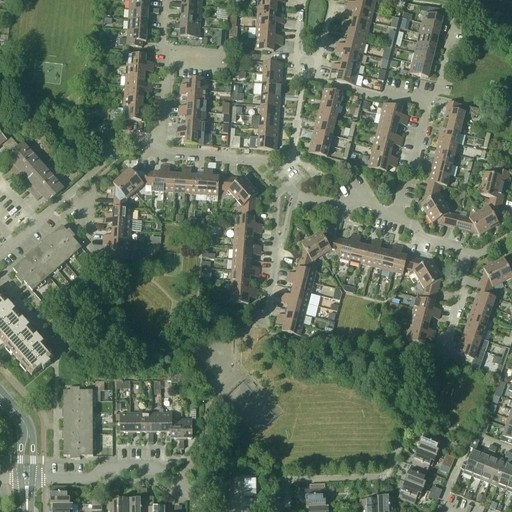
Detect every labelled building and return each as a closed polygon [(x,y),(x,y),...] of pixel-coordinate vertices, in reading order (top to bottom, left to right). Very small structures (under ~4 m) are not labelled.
[(130,0),(129,10),(148,12),(148,10),(149,2),(130,0)] [(201,8),(201,0),(182,0),(182,5),(182,7),(201,8)] [(285,3),(284,0),(258,0),(258,8),(276,9),(277,3),(285,3)] [(347,7),(373,13),(376,2),(367,0),(356,0),(356,4),(348,2),(347,7)] [(182,9),(181,17),(200,18),(201,8),(182,7),(182,5),(172,4),(171,8),(182,9)] [(352,19),(370,23),(373,13),(347,7),(346,11),(354,13),(352,19)] [(276,15),(276,9),(258,8),(257,18),(283,20),(284,15),(276,15)] [(424,14),(422,24),(440,29),(441,27),(445,11),(434,9),(432,16),(424,14)] [(129,10),(128,21),(147,22),(148,14),(158,15),(159,10),(148,10),(148,12),(129,10)] [(218,10),(217,19),(227,20),(227,10),(218,10)] [(175,30),(180,30),(180,27),(200,28),(200,18),(181,17),(181,25),(175,25),(175,30)] [(283,25),(283,20),(257,18),(256,29),(275,30),(275,24),(283,25)] [(342,28),(368,34),(370,23),(352,19),(351,25),(343,23),(342,28)] [(128,21),(128,31),(147,32),(147,35),(152,35),(152,30),(147,30),(147,22),(128,21)] [(446,28),(441,27),(440,29),(422,24),(419,34),(438,39),(440,31),(445,32),(446,28)] [(199,39),(200,28),(180,27),(180,30),(180,38),(199,39)] [(347,40),(365,44),(368,34),(342,28),(341,32),(348,34),(347,40)] [(274,36),(275,30),(256,29),(255,40),(282,42),(282,37),(274,36)] [(146,43),(147,35),(147,32),(128,31),(127,39),(119,39),(119,45),(116,45),(115,49),(124,49),(124,46),(141,47),(142,42),(146,43)] [(224,48),(225,33),(218,33),(217,47),(224,48)] [(419,34),(417,44),(435,49),(438,39),(419,34)] [(391,50),(393,40),(391,40),(387,39),(385,49),(391,50)] [(282,47),(282,42),(255,40),(255,51),(273,52),(274,46),(282,47)] [(336,48),(362,55),(365,44),(347,40),(345,46),(338,44),(336,48)] [(433,59),(435,49),(417,44),(414,54),(433,59)] [(342,61),(360,65),(362,55),(336,48),(335,53),(343,55),(342,61)] [(388,61),(391,51),(385,49),(382,60),(388,61)] [(414,54),(412,64),(430,69),(430,71),(435,72),(436,68),(431,66),(433,59),(414,54)] [(127,55),(126,66),(153,68),(153,63),(145,63),(146,56),(127,55)] [(331,69),(357,76),(360,65),(342,61),(340,67),(332,65),(331,69)] [(282,76),(282,64),(264,63),(263,74),(282,76)] [(430,69),(412,64),(409,73),(409,74),(428,79),(430,71),(430,69)] [(153,73),(153,68),(126,66),(126,77),(144,78),(145,72),(153,73)] [(336,82),(355,87),(357,76),(331,69),(330,74),(338,76),(336,82)] [(385,72),(380,70),(377,80),(383,82),(385,72)] [(281,87),(282,76),(263,74),(262,85),(281,87)] [(144,84),(144,78),(126,77),(125,88),(152,90),(152,85),(144,84)] [(180,90),(207,92),(208,81),(189,79),(189,86),(181,85),(180,90)] [(373,90),(380,92),(381,85),(375,84),(373,90)] [(280,97),(281,87),(262,85),(261,96),(280,97)] [(125,88),(124,99),(143,100),(143,94),(151,94),(152,90),(125,88)] [(187,102),(206,103),(207,92),(180,90),(180,95),(188,95),(187,102)] [(321,101),(340,105),(342,94),(324,90),(321,101)] [(279,108),(280,97),(261,96),(261,107),(279,108)] [(142,106),(143,100),(124,99),(118,98),(117,109),(150,111),(150,106),(142,106)] [(319,111),(337,116),(340,105),(321,101),(319,111)] [(179,112),(205,114),(206,103),(187,102),(187,107),(179,107),(179,112)] [(368,111),(370,104),(364,102),(362,110),(368,111)] [(448,102),(444,120),(462,124),(465,114),(477,117),(478,110),(448,102)] [(384,105),(381,116),(407,122),(408,117),(400,115),(402,109),(384,105)] [(260,118),(278,119),(279,108),(261,107),(260,118)] [(114,120),(141,122),(142,115),(150,116),(150,111),(117,109),(117,114),(115,114),(113,114),(112,115),(112,116),(112,118),(113,119),(114,120)] [(316,122),(334,126),(337,116),(319,111),(316,122)] [(186,123),(205,124),(205,114),(179,112),(178,116),(186,117),(186,123)] [(406,127),(407,122),(381,116),(378,126),(396,130),(398,125),(406,127)] [(278,130),(278,119),(260,118),(252,117),(251,128),(259,128),(278,130)] [(444,120),(441,130),(460,135),(462,124),(444,120)] [(314,132),(332,137),(334,126),(316,122),(314,132)] [(177,133),(204,135),(205,124),(186,123),(186,129),(178,128),(177,133)] [(395,136),(396,130),(378,126),(376,136),(402,143),(403,138),(395,136)] [(277,141),(278,130),(259,128),(258,139),(277,141)] [(441,130),(439,141),(457,145),(460,135),(441,130)] [(311,143),(329,147),(332,137),(314,132),(311,143)] [(0,146),(1,145),(6,150),(15,142),(10,137),(6,140),(0,133),(0,146)] [(185,145),(203,146),(204,135),(177,133),(177,138),(185,139),(185,145)] [(400,148),(402,143),(376,136),(373,147),(391,151),(393,146),(400,148)] [(276,151),(277,141),(258,139),(250,139),(249,150),(258,150),(276,151)] [(439,141),(436,151),(454,156),(457,145),(439,141)] [(13,174),(33,156),(23,145),(19,148),(15,142),(6,150),(10,156),(8,158),(14,164),(8,169),(13,174)] [(308,154),(326,158),(329,147),(311,143),(308,154)] [(390,157),(391,151),(373,147),(370,157),(396,164),(398,159),(390,157)] [(452,166),(454,156),(436,151),(434,162),(452,166)] [(28,180),(43,167),(33,156),(13,174),(17,179),(22,174),(28,180)] [(395,169),(396,164),(370,157),(368,168),(386,173),(387,167),(395,169)] [(434,162),(431,172),(449,177),(452,166),(434,162)] [(147,173),(146,186),(153,186),(152,192),(163,193),(165,166),(160,166),(160,174),(147,173)] [(165,166),(163,193),(174,194),(175,175),(169,175),(170,167),(165,166)] [(33,196),(53,178),(43,167),(28,180),(33,187),(28,191),(33,196)] [(175,175),(174,194),(185,194),(187,168),(182,167),(181,175),(175,175)] [(187,168),(185,194),(196,195),(197,176),(191,176),(191,168),(187,168)] [(206,196),(208,169),(203,169),(203,177),(197,176),(196,195),(206,196)] [(224,191),(225,178),(212,178),(213,170),(208,169),(206,196),(206,201),(217,202),(218,197),(218,191),(224,191)] [(121,177),(135,193),(143,185),(146,186),(147,173),(137,172),(134,175),(130,170),(121,177)] [(482,185),(502,190),(504,184),(507,185),(509,173),(497,170),(496,177),(485,174),(482,185)] [(431,172),(427,189),(439,192),(440,186),(446,188),(449,177),(431,172)] [(114,202),(126,203),(127,200),(135,193),(121,177),(113,185),(117,190),(115,192),(114,202)] [(53,178),(33,196),(37,201),(42,197),(48,203),(63,190),(53,178)] [(235,200),(250,186),(243,178),(238,182),(235,179),(225,178),(224,191),(227,191),(235,200)] [(501,196),(502,190),(482,185),(479,196),(490,198),(489,204),(501,207),(504,196),(501,196)] [(250,186),(235,200),(242,208),(242,211),(254,212),(255,202),(253,199),(258,194),(250,186)] [(420,206),(426,215),(444,205),(438,195),(439,192),(427,189),(424,199),(426,202),(420,206)] [(488,208),(478,213),(489,231),(499,225),(495,219),(498,217),(501,207),(489,204),(488,208)] [(440,225),(450,227),(453,215),(450,214),(444,205),(426,215),(432,225),(438,222),(440,225)] [(105,219),(131,221),(132,210),(126,209),(113,208),(113,215),(105,214),(105,219)] [(479,237),(489,231),(478,213),(469,219),(466,218),(463,230),(473,233),(476,231),(479,237)] [(450,227),(456,229),(459,217),(453,215),(450,227)] [(235,228),(261,230),(262,225),(254,225),(254,218),(242,217),(235,217),(235,228)] [(456,229),(463,230),(466,218),(459,217),(456,229)] [(112,224),(112,230),(131,232),(131,221),(105,219),(104,224),(112,224)] [(82,249),(79,246),(73,239),(75,237),(69,230),(67,232),(62,227),(50,238),(49,237),(41,244),(42,245),(37,249),(57,271),(82,249)] [(234,239),(253,240),(253,234),(261,235),(261,230),(235,228),(234,239)] [(131,232),(112,230),(111,236),(104,236),(103,241),(130,243),(131,232)] [(320,233),(311,239),(322,257),(331,251),(334,252),(337,240),(327,237),(324,239),(320,233)] [(349,243),(343,241),(340,253),(339,259),(350,262),(356,236),(351,235),(349,243)] [(360,265),(365,247),(359,245),(361,237),(356,236),(350,262),(360,265)] [(233,250),(260,252),(260,247),(252,246),(253,240),(234,239),(233,250)] [(312,263),(322,257),(311,239),(301,245),(305,251),(302,252),(299,263),(311,266),(312,263)] [(337,240),(334,252),(340,253),(343,241),(337,240)] [(360,265),(370,267),(377,241),(372,240),(370,248),(365,247),(360,265)] [(130,243),(103,241),(103,245),(111,246),(110,259),(132,261),(132,253),(129,253),(130,243)] [(381,270),(386,252),(380,250),(382,243),(377,241),(370,267),(381,270)] [(381,270),(391,273),(398,247),(393,246),(391,253),(386,252),(381,270)] [(402,275),(404,269),(407,257),(401,256),(403,248),(398,247),(391,273),(402,275)] [(32,292),(57,271),(37,249),(33,252),(32,251),(25,258),(25,259),(13,270),(17,275),(15,277),(22,285),(24,283),(32,292)] [(260,256),(260,252),(233,250),(232,260),(251,262),(251,256),(260,256)] [(413,259),(407,257),(404,269),(410,271),(413,259)] [(413,272),(419,281),(436,271),(430,261),(425,264),(423,261),(413,259),(410,271),(413,272)] [(232,271),(258,273),(259,268),(251,268),(251,262),(232,260),(232,271)] [(504,260),(493,265),(502,283),(511,278),(511,264),(510,264),(506,266),(504,260)] [(299,263),(298,268),(310,272),(311,266),(299,263)] [(502,283),(493,265),(483,270),(486,276),(483,277),(480,287),(491,291),(492,288),(502,283)] [(287,278),(313,284),(316,273),(310,272),(298,268),(296,275),(288,273),(287,278)] [(231,282),(250,283),(250,277),(258,278),(258,273),(232,271),(231,282)] [(442,280),(436,271),(419,281),(424,291),(425,287),(437,290),(438,287),(436,284),(442,280)] [(292,290),(310,295),(313,284),(287,278),(286,282),(294,284),(292,290)] [(230,293),(257,295),(257,290),(249,289),(250,283),(231,282),(230,293)] [(424,291),(424,294),(436,297),(437,290),(425,287),(424,291)] [(474,303),(491,309),(495,299),(489,297),(491,291),(480,287),(477,293),(474,303)] [(283,294),(282,299),(308,305),(310,295),(292,290),(291,296),(283,294)] [(342,300),(344,292),(337,291),(335,298),(342,300)] [(257,295),(230,293),(229,304),(248,305),(249,299),(257,299),(257,295)] [(42,304),(34,294),(27,300),(36,310),(42,304)] [(436,297),(424,294),(422,300),(434,303),(436,297)] [(14,312),(15,311),(8,303),(8,304),(0,295),(0,326),(16,313),(14,312)] [(433,309),(434,303),(422,300),(416,298),(413,309),(439,316),(441,311),(433,309)] [(288,305),(287,311),(305,315),(308,305),(282,299),(281,303),(288,305)] [(470,313),(488,320),(491,309),(474,303),(470,313)] [(438,320),(439,316),(413,309),(411,320),(429,324),(430,318),(438,320)] [(278,315),(277,320),(302,326),(305,315),(287,311),(286,317),(278,315)] [(22,320),(16,313),(0,326),(0,340),(13,355),(35,335),(29,328),(30,327),(23,320),(22,320)] [(467,324),(484,330),(488,320),(470,313),(467,324)] [(64,328),(60,324),(55,318),(48,324),(57,334),(64,328)] [(300,337),(302,326),(277,320),(276,324),(283,326),(282,332),(300,337)] [(411,320),(408,330),(434,337),(435,332),(428,330),(429,324),(411,320)] [(463,334),(481,340),(484,330),(467,324),(463,334)] [(433,341),(434,337),(408,330),(406,340),(403,339),(401,347),(422,352),(425,339),(433,341)] [(326,332),(322,346),(329,347),(332,334),(326,332)] [(481,340),(463,334),(460,344),(477,350),(481,340)] [(36,337),(35,335),(13,355),(32,377),(42,368),(43,370),(51,364),(49,362),(54,357),(43,344),(44,344),(37,336),(36,337)] [(477,350),(460,344),(456,355),(474,361),(477,350)] [(496,357),(493,364),(499,366),(502,359),(496,357)] [(499,366),(495,376),(500,378),(503,367),(499,366)] [(503,391),(505,384),(499,382),(496,389),(503,391)] [(95,392),(104,391),(104,383),(95,383),(95,392)] [(93,424),(93,392),(80,392),(80,389),(70,389),(70,392),(63,392),(63,425),(93,424)] [(130,433),(130,414),(120,414),(120,415),(120,421),(120,433),(128,433),(130,433)] [(140,414),(130,414),(130,433),(128,433),(128,439),(133,439),(133,433),(140,433),(140,414)] [(151,433),(151,414),(140,414),(140,433),(148,433),(148,444),(153,444),(153,433),(151,433)] [(159,414),(151,414),(151,433),(153,433),(161,433),(161,414),(159,414)] [(161,433),(171,433),(171,420),(172,420),(172,414),(163,414),(161,414),(161,433)] [(181,440),(181,420),(181,414),(172,414),(172,420),(171,420),(171,433),(171,437),(166,437),(166,443),(171,443),(171,440),(179,440),(179,445),(179,450),(181,450),(184,450),(184,440),(181,440)] [(181,440),(184,440),(192,440),(192,420),(181,420),(181,440)] [(483,420),(481,426),(488,429),(490,423),(483,420)] [(70,460),(80,460),(80,457),(93,457),(93,424),(63,425),(64,457),(70,457),(70,460)] [(511,430),(504,428),(501,436),(500,440),(511,445),(511,430)] [(420,442),(417,450),(436,457),(440,447),(437,446),(440,440),(424,434),(421,440),(420,439),(419,442),(420,442)] [(473,439),(470,448),(473,449),(473,448),(476,449),(479,441),(473,439)] [(463,474),(471,478),(482,451),(476,449),(473,448),(473,449),(463,474)] [(411,466),(427,473),(429,467),(432,468),(436,457),(417,450),(414,458),(413,457),(412,460),(413,460),(411,466)] [(471,478),(480,481),(490,455),(482,451),(471,478)] [(448,454),(445,465),(453,467),(456,457),(448,454)] [(480,481),(488,484),(499,458),(490,455),(480,481)] [(499,458),(488,484),(497,488),(507,461),(499,458)] [(497,488),(505,491),(511,473),(511,463),(507,461),(497,488)] [(408,475),(404,482),(423,490),(425,491),(427,486),(425,485),(427,479),(424,478),(427,473),(411,466),(409,472),(407,472),(406,474),(408,475)] [(423,490),(404,482),(401,490),(400,490),(399,492),(400,493),(398,499),(414,505),(416,499),(419,500),(423,490)] [(435,485),(431,497),(440,500),(444,489),(435,485)] [(50,506),(53,506),(70,505),(70,494),(67,494),(67,488),(50,488),(50,506)] [(118,490),(112,490),(111,511),(129,511),(129,500),(121,500),(121,498),(118,498),(118,490)] [(146,511),(147,508),(147,498),(146,498),(146,490),(140,490),(140,498),(137,498),(137,500),(129,500),(129,511),(146,511)] [(308,508),(325,508),(325,497),(322,497),(322,490),(305,491),(305,497),(304,497),(304,500),(305,500),(306,509),(308,509),(308,508)] [(377,511),(395,511),(395,497),(388,497),(388,496),(385,496),(385,497),(377,498),(377,500),(377,511)] [(146,511),(164,511),(164,507),(156,508),(156,506),(153,506),(153,498),(147,498),(147,508),(146,511)] [(377,511),(377,500),(369,500),(369,499),(366,499),(366,501),(359,501),(359,511),(377,511)] [(495,511),(497,505),(491,502),(489,508),(495,511)]
